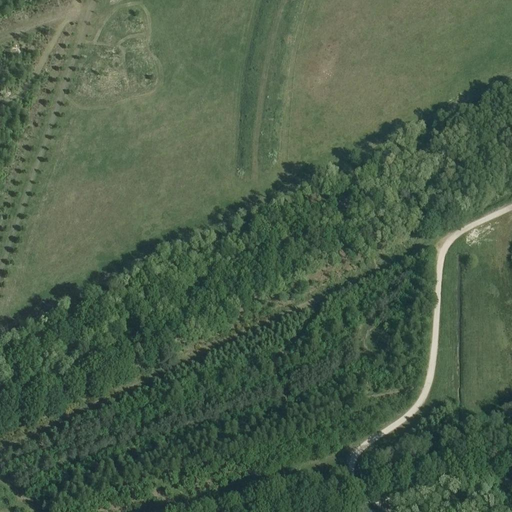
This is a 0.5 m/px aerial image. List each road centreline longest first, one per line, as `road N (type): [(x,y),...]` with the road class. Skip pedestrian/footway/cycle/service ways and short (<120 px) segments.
road 1 (track): [(0,452),(427,240),(449,239),(443,213),(431,204),(450,107)]
road 2 (track): [(511,77),(0,329)]
road 3 (track): [(426,390),(313,415),(286,407),(244,427),(195,429),(6,511)]
road 4 (track): [(511,206),(458,232),(442,251),(426,390),(404,420),(360,446),(353,483)]
road 5 (track): [(91,0),(0,272)]
road 6 (track): [(354,455),(149,511)]
road 7 (track): [(353,483),(375,501),(483,472),(511,485)]
road 8 (track): [(353,483),(511,442)]
road 9 (track): [(320,295),(276,361),(286,407)]
